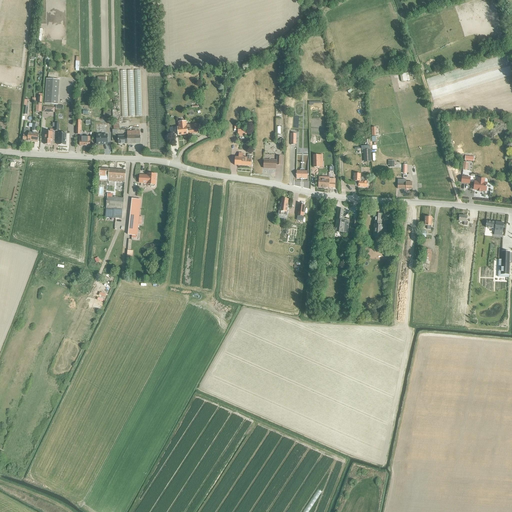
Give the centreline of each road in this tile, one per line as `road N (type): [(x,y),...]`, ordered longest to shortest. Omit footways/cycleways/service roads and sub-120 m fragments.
road 1 (unclassified): [(511,211),(320,195),(175,164)]
road 2 (track): [(459,206),(394,0)]
road 3 (unclassified): [(175,164),(0,151)]
